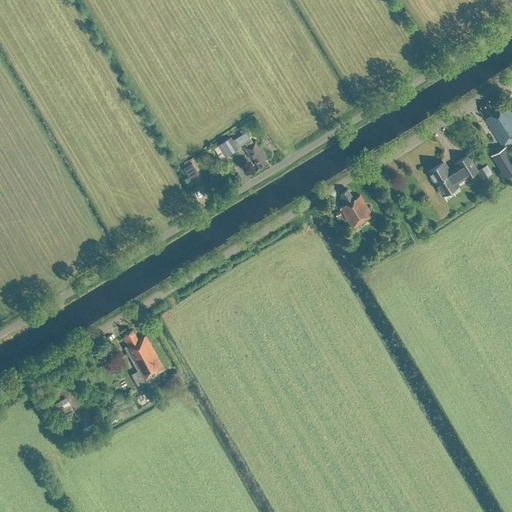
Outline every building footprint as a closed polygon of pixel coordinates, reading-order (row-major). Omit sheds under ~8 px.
[(505,106),(501,100),(490,107),(487,102),(480,107),(482,109),(479,111),(502,146),(508,141),(509,142),(511,140),(511,114),(507,106),(505,106)] [(253,142),(246,131),(232,140),(230,137),(219,144),(226,155),(237,148),(236,147),(244,142),(247,146),(244,148),(250,158),(252,157),(258,167),(266,162),(264,159),(266,158),(256,140),(253,142)] [(508,175),(511,172),(511,155),(506,146),(494,153),(508,175)] [(450,168),(446,167),(442,161),(428,170),(442,194),(457,185),(455,182),(466,176),(466,177),(476,171),(466,155),(456,161),(458,163),(450,168)] [(189,163),(187,160),(183,163),(185,166),(183,168),(189,178),(198,172),(191,162),(189,163)] [(479,169),(477,171),(482,179),(492,172),(486,164),(479,169)] [(353,198),(347,188),(340,193),(342,195),(339,197),(344,204),(339,207),(352,227),(372,215),(359,194),(353,198)] [(125,336),(123,337),(127,345),(124,346),(137,370),(144,381),(159,373),(158,372),(164,368),(145,335),(138,339),(132,329),(124,333),(125,336)] [(183,381),(177,371),(169,375),(172,379),(160,385),(163,390),(167,388),(167,390),(183,381)] [(72,417),(61,424),(72,443),(84,436),(72,417)]
